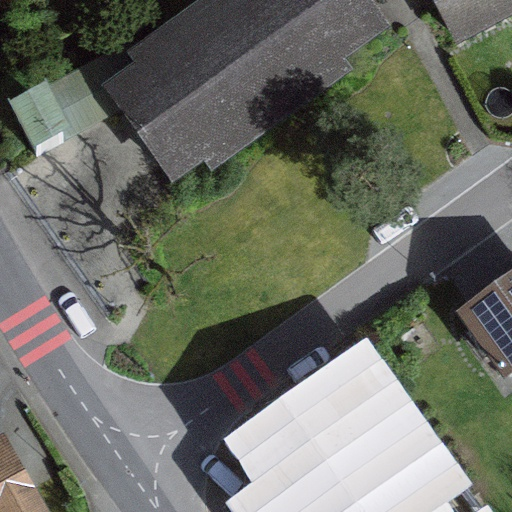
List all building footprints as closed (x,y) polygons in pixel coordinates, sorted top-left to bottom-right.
[(362,43),(337,7),(348,0),(199,0),(108,63),(118,77),(90,97),(153,188),(362,43)] [(511,0),(411,0),(439,53),(511,15),(511,0)] [(511,276),(510,275),(439,328),(485,389),(511,368),(511,276)] [(324,398),(226,469),(256,511),(285,511),(291,508),(293,511),(359,511),(390,490),(324,398)] [(0,506),(1,506),(4,511),(44,511),(31,487),(11,450),(0,456),(0,506)]
